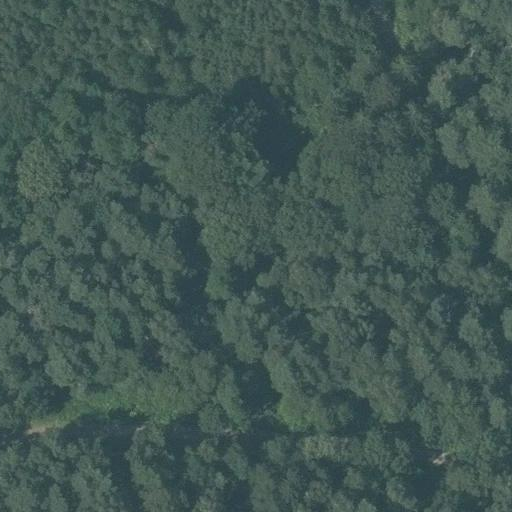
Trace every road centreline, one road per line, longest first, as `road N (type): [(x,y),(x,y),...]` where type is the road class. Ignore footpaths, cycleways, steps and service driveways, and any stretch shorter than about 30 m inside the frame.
road 1 (track): [(0,458),(405,442),(511,474)]
road 2 (track): [(376,0),(443,175),(511,314)]
